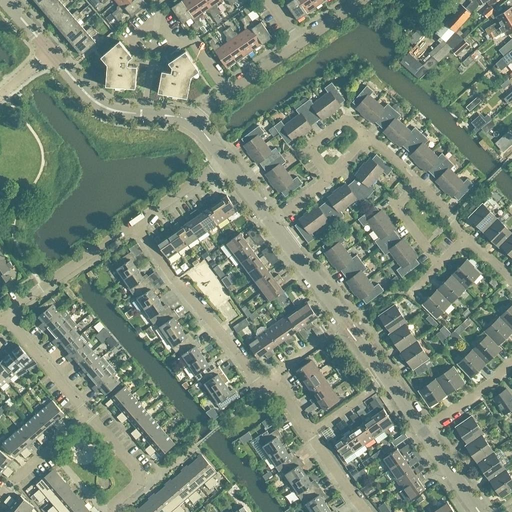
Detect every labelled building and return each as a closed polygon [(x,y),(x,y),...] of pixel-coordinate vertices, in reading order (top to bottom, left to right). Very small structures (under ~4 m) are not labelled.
[(46,14),(61,0),(44,0),(39,5),(46,14)] [(53,22),(67,9),(63,4),(67,0),(61,0),(46,14),(53,22)] [(115,17),(134,0),(117,0),(116,2),(119,5),(117,7),(117,9),(112,13),(115,17)] [(132,17),(147,4),(143,0),(134,0),(115,17),(118,20),(123,16),(120,13),(125,8),(132,17)] [(202,13),(193,0),(182,0),(181,1),(200,28),(203,25),(200,20),(200,17),(199,15),(202,13)] [(221,21),(217,16),(206,0),(193,0),(202,13),(206,10),(207,12),(210,13),(217,23),(221,21)] [(221,13),(217,8),(218,5),(216,3),(220,0),(219,0),(206,0),(217,16),(221,13)] [(306,14),(297,0),(292,0),(286,4),(297,20),(306,14)] [(315,8),(310,0),(297,0),(306,14),(315,8)] [(455,32),(480,5),(477,0),(476,0),(469,0),(471,2),(465,8),(462,5),(435,33),(443,40),(429,54),(431,55),(422,64),(409,53),(400,62),(419,79),(451,50),(463,39),(455,32)] [(200,28),(181,1),(172,7),(183,23),(191,17),(195,23),(192,25),(196,31),(200,28)] [(491,5),(482,13),(487,18),(495,10),(491,5)] [(488,34),(511,19),(511,7),(496,17),(499,21),(485,29),(488,34)] [(60,30),(80,13),(77,10),(72,14),(67,9),(53,22),(60,30)] [(67,38),(82,26),(77,20),(82,16),(80,13),(60,30),(67,38)] [(111,13),(106,18),(109,22),(115,17),(112,13),(111,13)] [(272,37),(261,22),(252,28),(249,22),(252,20),(248,14),(244,17),(263,44),(272,37)] [(131,19),(138,26),(142,22),(136,15),(131,19)] [(263,44),(244,17),(241,19),(244,25),(244,27),(245,29),(242,32),(254,50),(263,44)] [(507,34),(511,31),(511,19),(488,34),(485,36),(487,39),(490,38),(491,39),(505,31),(507,34)] [(74,46),(94,29),(91,26),(86,31),(82,26),(67,38),(74,46)] [(254,50),(242,32),(238,35),(236,33),(234,32),(230,27),(226,29),(245,56),(254,50)] [(81,55),(96,42),(91,37),(96,32),(94,29),(74,46),(81,55)] [(245,56),(226,29),(223,32),(226,37),(226,40),(227,42),(224,44),(236,62),(245,56)] [(504,56),(511,49),(511,38),(499,50),(504,56)] [(236,62),(224,44),(220,47),(219,45),(216,44),(212,39),(208,41),(227,69),(236,62)] [(468,45),(463,39),(451,50),(456,56),(468,45)] [(133,56),(119,41),(101,57),(108,64),(128,66),(128,60),(133,56)] [(511,49),(508,52),(504,56),(502,58),(507,65),(510,62),(511,64),(511,49)] [(200,71),(186,51),(169,62),(172,68),(171,73),(191,77),(200,71)] [(478,53),(462,60),(466,68),(482,61),(478,53)] [(499,62),(494,66),(499,72),(504,69),(499,62)] [(135,88),(137,66),(128,66),(108,64),(106,86),(135,88)] [(187,98),(191,77),(171,73),(162,71),(158,92),(187,98)] [(345,100),(332,82),(324,88),(328,92),(320,98),(332,113),(341,106),(340,104),(345,100)] [(364,116),(377,101),(370,95),(373,91),(367,85),(352,102),(357,106),(356,108),(364,116)] [(477,97),(466,107),(469,111),(481,101),(477,97)] [(332,113),(320,98),(313,103),(310,99),(308,100),(303,104),(316,122),(321,118),(322,120),(332,113)] [(300,101),(300,100),(293,106),(299,114),(292,120),(303,135),(312,127),(311,126),(316,122),(303,104),(300,101)] [(379,126),(394,109),(387,103),(384,108),(377,101),(364,116),(373,123),(375,122),(379,126)] [(391,139),(404,125),(397,119),(401,115),(395,110),(397,106),(394,109),(379,126),(384,130),(383,132),(391,139)] [(473,129),(476,132),(482,127),(481,127),(488,121),(483,116),(478,121),(473,125),(475,127),(473,129)] [(303,135),(292,120),(284,125),(281,121),(274,126),(287,144),(292,140),(294,142),(303,135)] [(479,130),(484,135),(496,126),(491,120),(479,130)] [(265,143),(260,136),(264,133),(259,125),(241,139),(245,144),(243,145),(250,155),(265,143)] [(407,149),(422,133),(415,127),(411,131),(404,125),(391,139),(401,147),(402,145),(407,149)] [(431,150),(425,144),(429,140),(422,133),(407,149),(411,154),(410,155),(418,164),(431,150)] [(263,168),(281,154),(276,147),(271,151),(265,143),(250,155),(258,164),(259,163),(263,168)] [(432,175),(448,159),(445,156),(442,153),(438,157),(431,150),(418,164),(426,172),(428,170),(432,175)] [(287,172),(282,165),(286,161),(281,154),(263,168),(267,173),(265,174),(272,183),(287,172)] [(393,169),(376,154),(372,159),(370,158),(363,166),(377,179),(383,172),(387,175),(393,169)] [(457,176),(450,169),(454,165),(448,159),(432,175),(437,179),(435,181),(444,189),(457,176)] [(371,186),(377,179),(363,166),(355,175),(356,177),(352,182),(368,198),(375,189),(371,186)] [(285,197),(303,183),(297,176),(293,179),(287,172),(272,183),(279,193),(281,191),(285,197)] [(458,200),(474,185),(467,178),(463,182),(457,176),(444,189),(452,197),(453,196),(458,200)] [(368,198),(352,182),(347,185),(346,183),(336,191),(348,206),(355,200),(359,204),(368,198)] [(348,206),(336,191),(327,198),(329,199),(323,203),(337,221),(344,216),(341,211),(348,206)] [(237,210),(227,195),(217,202),(227,217),(237,210)] [(227,217),(217,202),(213,198),(210,200),(213,205),(207,209),(217,224),(227,217)] [(483,204),(482,203),(477,208),(474,204),(466,212),(469,216),(468,217),(484,232),(497,218),(490,211),(494,207),(487,200),(483,204)] [(337,221),(323,203),(319,207),(317,205),(308,212),(319,227),(327,222),(330,226),(337,221)] [(388,219),(381,209),(380,211),(376,206),(358,219),(363,226),(368,223),(373,230),(388,219)] [(217,224),(207,209),(201,214),(197,209),(194,211),(207,231),(217,224)] [(207,231),(194,211),(190,214),(193,219),(187,223),(197,238),(207,231)] [(319,227),(308,212),(299,219),(300,221),(295,225),(308,243),(315,237),(312,233),(319,227)] [(498,247),(511,233),(511,232),(511,233),(497,218),(484,232),(498,247)] [(397,235),(394,230),(395,228),(388,219),(373,230),(379,238),(375,241),(380,248),(397,235)] [(358,221),(353,225),(358,232),(363,228),(358,221)] [(197,238),(187,223),(181,227),(177,222),(174,225),(177,230),(188,245),(197,238)] [(188,245),(177,230),(174,225),(170,227),(174,232),(167,236),(178,251),(188,245)] [(228,257),(233,254),(252,239),(249,236),(245,239),(240,233),(221,247),(228,257)] [(346,251),(341,243),(345,240),(340,233),(322,246),(326,251),(324,253),(331,262),(346,251)] [(511,233),(498,247),(499,248),(501,246),(511,257),(511,233)] [(410,248),(403,238),(401,240),(397,235),(380,248),(385,255),(390,251),(395,259),(410,248)] [(178,251),(167,236),(161,241),(158,236),(154,238),(168,259),(178,251)] [(240,263),(254,252),(250,246),(255,243),(252,239),(233,254),(240,263)] [(419,264),(415,258),(417,257),(410,248),(395,259),(401,266),(396,270),(402,277),(419,264)] [(137,269),(131,260),(135,257),(131,251),(112,264),(122,280),(137,269)] [(344,275),(362,261),(357,255),(352,258),(346,251),(331,262),(339,271),(340,270),(344,275)] [(247,273),(267,258),(264,255),(259,259),(254,252),(240,263),(247,273)] [(10,269),(4,259),(5,258),(0,255),(0,282),(2,285),(11,278),(9,275),(6,277),(4,273),(10,269)] [(254,283),(269,272),(264,266),(269,262),(267,258),(247,273),(254,283)] [(466,288),(481,273),(467,259),(452,274),(466,288)] [(368,279),(363,272),(367,268),(362,261),(344,275),(348,280),(346,281),(353,291),(368,279)] [(133,294),(152,281),(148,276),(144,279),(137,269),(122,280),(132,294),(130,295),(131,297),(133,295),(133,294)] [(262,292),(281,277),(278,274),(273,278),(269,272),(254,283),(262,292)] [(451,303),(466,288),(452,274),(437,289),(451,303)] [(222,279),(227,287),(228,287),(231,284),(232,284),(230,282),(227,276),(222,279)] [(269,302),(284,291),(279,285),(284,281),(281,277),(262,292),(269,302)] [(498,283),(493,278),(489,282),(494,287),(498,283)] [(366,304),(384,290),(378,283),(374,287),(368,279),(353,291),(360,300),(362,299),(366,304)] [(158,299),(151,289),(155,286),(152,281),(133,294),(133,295),(143,309),(158,299)] [(436,319),(451,303),(437,289),(422,305),(436,319)] [(41,328),(61,311),(60,309),(58,310),(53,304),(55,302),(51,298),(38,307),(43,313),(38,317),(43,322),(39,326),(41,328)] [(172,311),(168,306),(164,308),(158,299),(143,309),(153,324),(155,323),(172,311)] [(317,316),(307,301),(297,308),(311,328),(314,326),(311,321),(317,316)] [(407,322),(395,304),(378,315),(390,332),(388,334),(389,334),(407,322)] [(511,329),(511,304),(500,317),(511,329)] [(71,316),(64,308),(61,311),(41,328),(43,331),(47,327),(52,332),(66,320),(70,317),(71,316)] [(311,328),(297,308),(287,315),(297,330),(303,326),(307,331),(311,328)] [(180,327),(174,317),(177,315),(174,309),(172,311),(155,323),(165,337),(180,327)] [(252,321),(258,316),(255,312),(249,317),(252,321)] [(297,330),(287,315),(277,322),(291,342),(295,340),(291,335),(297,330)] [(54,344),(74,326),(77,324),(70,317),(66,320),(52,332),(56,338),(52,341),(54,344)] [(502,348),(499,345),(511,331),(511,329),(500,317),(485,331),(501,349),(502,348)] [(249,325),(245,319),(239,323),(243,329),(249,325)] [(471,323),(467,319),(461,324),(465,329),(471,323)] [(291,342),(277,322),(267,329),(278,344),(284,340),(287,345),(291,342)] [(417,340),(405,324),(407,322),(389,334),(401,352),(417,340)] [(98,323),(92,329),(98,335),(104,329),(98,323)] [(65,348),(80,335),(75,329),(76,328),(74,326),(54,344),(57,346),(61,343),(65,348)] [(440,330),(448,338),(451,333),(443,326),(440,330)] [(194,339),(191,334),(187,337),(180,327),(165,337),(176,353),(178,351),(177,351),(194,339)] [(278,344),(267,329),(257,336),(271,356),(275,353),(271,348),(278,344)] [(461,337),(455,330),(450,335),(456,342),(461,337)] [(486,363),(501,349),(485,331),(484,332),(487,335),(473,349),(486,363)] [(68,359),(88,342),(90,340),(83,332),(80,335),(65,348),(70,353),(66,356),(68,359)] [(271,356),(257,336),(247,343),(258,358),(264,353),(268,358),(271,356)] [(203,355),(196,346),(200,343),(196,338),(194,339),(177,351),(178,351),(188,366),(203,355)] [(429,358),(417,340),(401,352),(413,370),(414,369),(413,369),(419,365),(424,361),(428,359),(429,358)] [(78,363),(93,351),(88,345),(89,344),(88,342),(68,359),(70,362),(74,358),(78,363)] [(31,359),(19,345),(13,350),(10,346),(7,349),(26,370),(37,364),(32,358),(31,359)] [(26,370),(7,349),(5,351),(8,355),(3,359),(15,374),(16,373),(18,376),(27,371),(26,370)] [(470,378),(486,363),(473,349),(457,364),(470,378)] [(81,374),(101,357),(99,355),(98,357),(93,351),(78,363),(83,368),(79,372),(81,374)] [(217,367),(213,362),(209,365),(203,355),(188,366),(198,381),(200,379),(217,367)] [(92,379),(109,364),(102,356),(101,357),(81,374),(83,377),(87,374),(92,379)] [(307,357),(298,363),(300,368),(310,361),(307,357)] [(15,374),(3,359),(0,361),(0,371),(9,382),(11,380),(10,379),(15,374)] [(433,365),(428,359),(424,361),(429,368),(433,365)] [(296,386),(299,384),(304,380),(319,370),(312,360),(310,361),(300,368),(297,370),(301,377),(293,382),(296,386)] [(424,361),(419,365),(424,371),(429,368),(424,361)] [(325,376),(335,368),(331,363),(321,370),(325,376)] [(94,390),(114,373),(116,372),(109,364),(92,379),(96,384),(92,387),(94,390)] [(210,394),(225,384),(229,381),(219,366),(217,367),(200,379),(210,394)] [(465,382),(454,366),(436,378),(447,395),(465,382)] [(511,372),(509,369),(503,374),(507,378),(511,373),(511,372)] [(311,390),(326,380),(319,370),(304,380),(299,384),(301,387),(306,384),(311,390)] [(9,382),(0,371),(0,386),(0,387),(6,382),(7,383),(9,382)] [(105,395),(120,382),(114,376),(116,374),(114,373),(94,390),(97,392),(101,389),(105,395)] [(447,395),(436,378),(418,391),(429,407),(447,395)] [(313,404),(318,400),(333,390),(326,380),(311,390),(315,396),(310,400),(313,404)] [(239,396),(236,391),(232,393),(225,384),(210,394),(220,409),(239,396)] [(119,406),(132,394),(125,386),(111,397),(112,398),(105,404),(108,407),(115,401),(119,406)] [(511,396),(506,388),(494,397),(505,414),(511,408),(511,396)] [(340,400),(333,390),(318,400),(313,404),(315,407),(316,406),(320,403),(325,410),(340,400)] [(119,420),(139,402),(132,394),(119,406),(123,411),(116,417),(119,420)] [(64,413),(52,400),(44,407),(61,427),(64,425),(59,418),(64,413)] [(133,422),(146,411),(139,402),(119,420),(122,423),(129,417),(133,422)] [(61,427),(44,407),(36,414),(47,428),(52,423),(58,430),(61,427)] [(0,421),(2,424),(8,419),(0,409),(0,421)] [(370,411),(374,416),(384,431),(394,424),(384,409),(377,414),(373,409),(370,411)] [(362,410),(357,413),(360,419),(366,416),(362,410)] [(133,436),(153,419),(146,411),(133,422),(137,427),(131,433),(133,436)] [(384,431),(374,416),(370,411),(366,414),(370,419),(364,423),(370,432),(374,438),(384,431)] [(47,428),(36,414),(28,422),(45,442),(48,439),(42,432),(47,428)] [(484,433),(471,415),(455,426),(467,444),(465,445),(466,446),(484,433)] [(268,418),(262,422),(266,427),(271,423),(268,418)] [(147,438),(160,427),(153,419),(133,436),(136,439),(143,434),(147,438)] [(45,442),(28,422),(19,429),(31,442),(36,438),(42,444),(45,442)] [(374,438),(370,432),(364,423),(357,427),(354,422),(350,425),(356,432),(364,445),(374,438)] [(364,445),(356,432),(350,425),(346,427),(350,432),(344,437),(354,452),(364,445)] [(148,453),(168,436),(160,427),(147,438),(151,444),(145,449),(148,453)] [(31,442),(19,429),(11,436),(28,456),(32,453),(26,446),(31,442)] [(267,430),(256,438),(268,457),(283,446),(277,437),(281,434),(277,429),(269,434),(267,430)] [(494,452),(482,435),(484,434),(484,433),(466,446),(477,463),(494,452)] [(28,456),(11,436),(3,443),(14,456),(19,452),(25,458),(28,456)] [(162,455),(175,444),(168,436),(148,453),(150,456),(157,450),(162,455)] [(357,456),(354,452),(344,437),(338,441),(334,436),(330,439),(344,459),(347,463),(357,456)] [(297,458),(294,453),(290,456),(283,446),(268,457),(279,472),(281,470),(297,458)] [(389,469),(409,455),(407,452),(401,455),(397,449),(382,459),(389,469)] [(11,460),(0,450),(0,464),(11,474),(14,471),(7,465),(11,460)] [(505,469),(494,452),(477,463),(489,480),(505,469)] [(217,472),(202,455),(193,462),(214,486),(217,482),(212,476),(217,472)] [(396,479),(411,469),(406,463),(412,459),(409,455),(389,469),(396,479)] [(306,475),(299,465),(303,462),(299,457),(297,458),(281,470),(291,485),(306,475)] [(214,486),(193,462),(185,469),(200,487),(205,483),(210,489),(214,486)] [(11,474),(0,464),(0,473),(1,472),(8,477),(11,474)] [(359,471),(355,466),(349,471),(352,475),(359,471)] [(36,498),(60,477),(53,469),(35,484),(39,489),(33,494),(36,498)] [(200,487),(185,469),(177,476),(197,500),(201,497),(196,491),(200,487)] [(403,489),(423,475),(420,471),(415,475),(411,469),(396,479),(403,489)] [(511,478),(505,469),(489,480),(502,498),(511,490),(511,478)] [(352,476),(356,481),(362,477),(359,472),(352,476)] [(320,487),(316,482),(312,484),(306,475),(291,485),(301,500),(320,487)] [(406,502),(425,489),(420,482),(425,479),(423,475),(403,489),(399,491),(406,502)] [(197,500),(177,476),(168,483),(184,501),(188,497),(193,503),(197,500)] [(50,501),(67,485),(60,477),(36,498),(40,502),(46,497),(50,501)] [(185,511),(179,505),(184,501),(168,483),(160,490),(178,511),(185,511)] [(48,511),(53,511),(75,494),(67,485),(50,501),(54,505),(47,511),(48,511)] [(373,489),(370,485),(362,490),(366,494),(373,489)] [(309,511),(314,511),(326,504),(320,495),(323,492),(320,487),(301,500),(309,511)] [(178,511),(160,490),(152,497),(164,511),(170,511),(172,511),(178,511)] [(70,511),(82,502),(75,494),(53,511),(70,511)] [(29,511),(34,507),(20,495),(16,501),(9,495),(6,498),(23,511),(29,511)] [(164,511),(152,497),(144,504),(150,511),(164,511)] [(23,511),(6,498),(4,502),(11,507),(6,511),(23,511)] [(454,511),(447,501),(436,508),(439,511),(454,511)] [(86,511),(89,510),(82,502),(70,511),(86,511)] [(384,503),(378,507),(381,511),(387,507),(384,503)]
